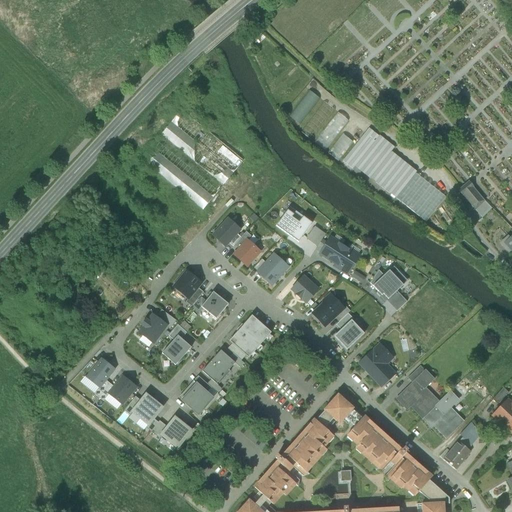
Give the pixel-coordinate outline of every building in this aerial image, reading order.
[(310,90),(288,118),(299,126),(321,98),(310,90)] [(323,102),(301,130),(312,138),(334,111),(323,102)] [(142,161),(203,209),(242,159),(179,110),(160,134),(177,148),(172,153),(171,152),(166,158),(152,147),(142,161)] [(337,112),(316,140),(327,149),(348,121),(337,112)] [(341,134),(327,155),(337,162),(352,142),(341,134)] [(389,144),(379,136),(374,142),(370,139),(366,144),(360,140),(342,162),(353,170),(355,167),(395,199),(425,222),(445,197),(385,149),(389,144)] [(484,202),(473,188),(473,187),(462,196),(463,197),(463,196),(475,211),(484,202)] [(484,202),(475,211),(482,218),(491,209),(484,202)] [(289,208),(287,211),(293,215),(291,218),(298,223),(303,217),(289,208)] [(287,211),(275,227),(298,243),(312,224),(303,217),(298,223),(291,218),(293,215),(287,211)] [(213,236),(225,247),(228,243),(236,234),(239,230),(228,220),(213,236)] [(314,229),(307,239),(317,246),(324,236),(314,229)] [(240,238),(234,246),(238,250),(246,240),(247,241),(251,237),(246,232),(240,238)] [(236,234),(228,243),(232,247),(234,246),(240,238),(236,234)] [(511,237),(510,239),(508,237),(500,244),(508,252),(511,250),(510,250),(511,248),(511,237)] [(358,257),(330,239),(321,254),(337,265),(335,268),(346,275),(358,257)] [(233,255),(241,263),(242,262),(247,267),(260,253),(247,241),(246,240),(238,250),(233,255)] [(258,273),(257,274),(271,286),(287,267),(274,255),(266,264),(258,273)] [(253,269),(258,273),(266,264),(261,260),(253,269)] [(94,267),(90,271),(95,275),(99,272),(94,267)] [(389,271),(403,286),(407,282),(393,267),(389,271)] [(201,284),(186,271),(173,288),(188,300),(197,288),(201,284)] [(370,284),(372,287),(383,276),(378,271),(370,284)] [(383,276),(372,287),(377,292),(381,296),(383,295),(388,300),(397,292),(403,286),(389,271),(383,276)] [(354,272),(351,277),(361,283),(364,278),(354,272)] [(303,277),(291,290),(296,295),(295,295),(301,300),(301,299),(306,303),(318,291),(303,277)] [(197,288),(188,300),(185,303),(191,307),(203,293),(197,288)] [(396,312),(398,311),(388,300),(383,295),(381,296),(377,292),(376,294),(385,303),(386,301),(396,312)] [(397,292),(388,300),(398,311),(406,302),(397,292)] [(206,301),(201,308),(216,320),(228,305),(213,293),(206,301)] [(198,311),(201,308),(206,301),(201,298),(193,307),(198,311)] [(312,314),(319,322),(320,320),(325,325),(324,326),(324,327),(334,318),(343,310),(337,303),(334,305),(328,299),(312,314)] [(343,310),(334,318),(339,323),(346,316),(350,312),(345,307),(343,310)] [(161,310),(155,318),(167,326),(166,327),(170,329),(176,321),(161,310)] [(155,318),(152,315),(147,321),(146,320),(142,326),(143,327),(138,333),(153,344),(166,327),(167,326),(155,318)] [(271,333),(251,316),(228,342),(231,345),(245,357),(248,359),(271,333)] [(339,332),(351,321),(346,316),(339,323),(334,327),(339,332)] [(89,317),(84,322),(90,327),(94,323),(89,317)] [(334,337),(347,351),(364,335),(351,321),(339,332),(334,337)] [(168,336),(173,341),(177,336),(181,339),(186,333),(177,325),(168,336)] [(161,354),(175,366),(191,348),(181,339),(177,336),(173,341),(161,354)] [(245,357),(231,345),(227,349),(241,361),(245,357)] [(360,365),(381,387),(394,374),(386,365),(392,359),(380,346),(360,365)] [(233,366),(220,354),(201,375),(214,387),(233,366)] [(102,360),(87,379),(99,388),(105,380),(113,370),(102,360)] [(420,367),(407,379),(412,384),(424,372),(420,367)] [(412,384),(396,400),(403,406),(406,403),(422,419),(439,403),(425,388),(433,380),(425,371),(424,372),(412,384)] [(135,387),(123,377),(114,388),(109,395),(121,405),(135,387)] [(197,386),(207,395),(211,391),(199,379),(194,384),(197,386)] [(94,395),(98,398),(110,384),(105,380),(99,388),(94,395)] [(114,388),(110,384),(98,398),(103,402),(109,395),(114,388)] [(207,395),(197,386),(180,405),(196,420),(214,401),(207,395)] [(503,389),(492,400),(497,405),(508,393),(503,389)] [(439,403),(422,419),(427,424),(429,422),(446,439),(455,431),(460,426),(459,425),(463,422),(450,408),(458,401),(450,392),(439,403)] [(140,401),(132,412),(132,413),(148,425),(148,426),(153,419),(162,408),(145,395),(140,401)] [(343,401),(338,396),(333,402),(332,401),(323,411),(324,411),(316,421),(324,429),(333,419),(335,421),(343,421),(345,418),(355,427),(362,418),(353,410),(354,409),(344,400),(343,401)] [(130,416),(132,413),(132,412),(140,401),(135,397),(124,411),(130,416)] [(507,400),(492,416),(497,421),(500,424),(500,423),(501,425),(511,413),(511,404),(511,405),(507,400)] [(511,413),(501,425),(503,427),(506,429),(511,434),(511,432),(511,413)] [(431,478),(404,454),(407,451),(404,448),(401,451),(363,417),(362,418),(355,427),(347,436),(358,446),(355,448),(377,468),(375,471),(382,472),(391,462),(395,465),(386,476),(388,482),(390,479),(401,489),(404,487),(415,496),(419,492),(429,481),(431,478)] [(191,431),(174,418),(167,428),(161,435),(161,436),(177,449),(191,431)] [(158,423),(153,419),(148,426),(148,425),(145,428),(150,432),(158,423)] [(315,420),(281,458),(278,455),(275,459),(278,461),(254,488),(259,492),(271,503),(273,505),(282,494),(285,496),(295,485),(298,487),(299,481),(289,471),(292,467),(303,477),(309,475),(306,472),(326,450),(323,448),(333,437),(324,429),(316,421),(315,420)] [(167,428),(159,421),(158,423),(150,432),(159,439),(161,436),(161,435),(167,428)] [(460,426),(455,431),(459,436),(468,426),(463,422),(459,425),(460,426)] [(473,427),(458,442),(462,445),(465,441),(471,446),(480,435),(473,427)] [(458,442),(443,460),(456,470),(470,453),(462,445),(458,442)] [(350,472),(337,473),(338,485),(350,484),(350,472)] [(416,511),(444,511),(444,505),(449,504),(449,499),(429,481),(419,492),(429,501),(429,504),(416,505),(416,511)] [(254,505),(249,500),(239,511),(240,511),(262,511),(259,509),(262,506),(266,509),(271,503),(259,492),(253,498),(257,502),(254,505)]
